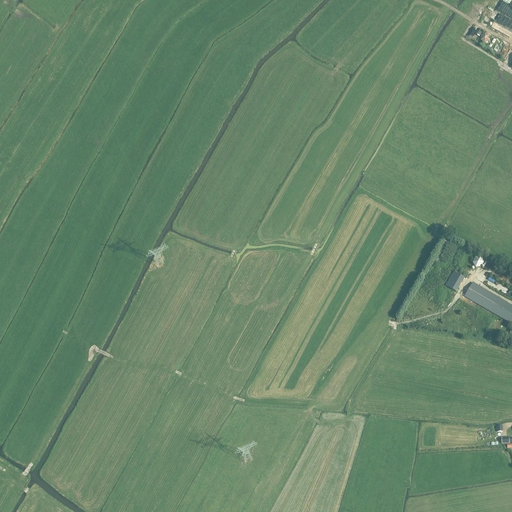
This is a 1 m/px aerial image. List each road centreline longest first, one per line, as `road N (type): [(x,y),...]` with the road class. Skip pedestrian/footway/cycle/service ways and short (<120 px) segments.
road 1 (track): [(310,405),(243,400),(167,368),(94,351),(23,474)]
road 2 (track): [(433,233),(310,405)]
road 3 (track): [(433,233),(497,123)]
road 4 (track): [(310,405),(256,511)]
